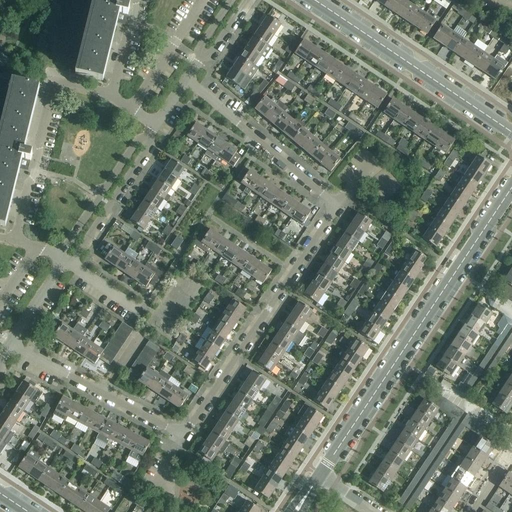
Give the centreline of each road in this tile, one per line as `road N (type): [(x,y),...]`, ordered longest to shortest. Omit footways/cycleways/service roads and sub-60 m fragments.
road 1 (residential): [(100,393),(182,435),(338,205),(185,80)]
road 2 (tertiary): [(320,475),(511,186)]
road 3 (tertiary): [(315,0),(511,130)]
road 4 (residential): [(155,126),(98,196),(64,247),(64,260)]
road 5 (residential): [(64,260),(155,126)]
